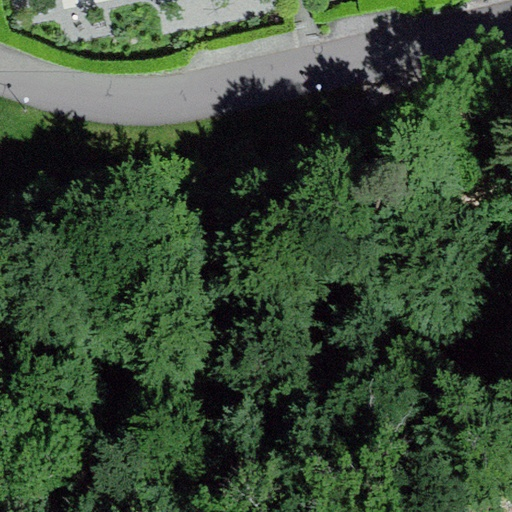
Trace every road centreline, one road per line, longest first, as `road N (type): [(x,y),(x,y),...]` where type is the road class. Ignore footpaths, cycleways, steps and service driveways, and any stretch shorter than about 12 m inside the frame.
road 1 (residential): [(0,74),(124,106),(511,26)]
road 2 (track): [(0,283),(432,196),(511,196)]
